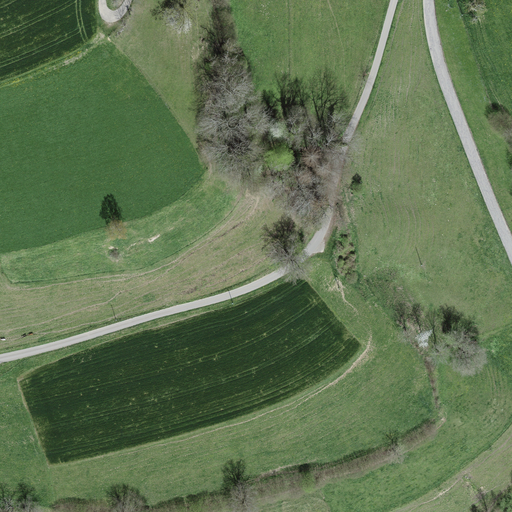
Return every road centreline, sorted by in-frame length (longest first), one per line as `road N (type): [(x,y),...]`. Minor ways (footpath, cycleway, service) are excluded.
road 1 (unclassified): [(0,358),(221,297),(298,260),(325,222),(394,0)]
road 2 (unclassified): [(428,0),(445,83),(511,250)]
